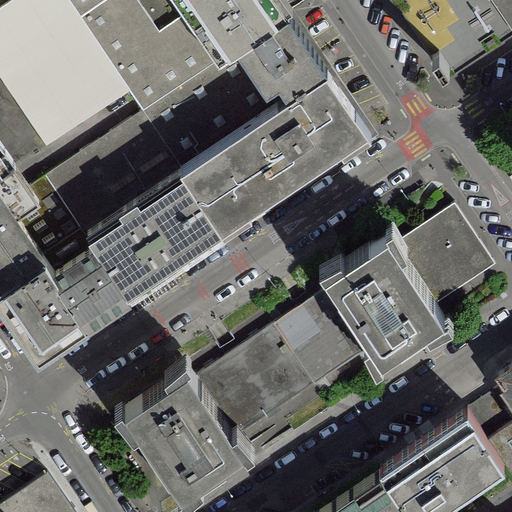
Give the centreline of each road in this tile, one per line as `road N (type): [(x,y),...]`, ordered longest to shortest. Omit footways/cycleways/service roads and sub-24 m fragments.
road 1 (residential): [(38,400),(444,128)]
road 2 (residential): [(240,511),(511,330)]
road 3 (residential): [(444,128),(349,0)]
road 4 (residential): [(38,400),(116,511)]
